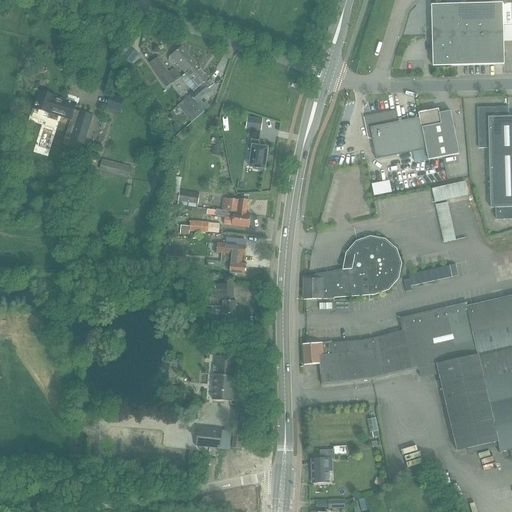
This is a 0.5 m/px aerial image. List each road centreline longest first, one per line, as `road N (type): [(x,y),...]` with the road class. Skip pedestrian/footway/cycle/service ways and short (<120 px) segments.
road 1 (secondary): [(285,439),(289,223),(324,74)]
road 2 (unclassified): [(324,74),(100,0)]
road 3 (unclassified): [(70,511),(276,478)]
road 4 (unclassified): [(511,86),(374,89)]
